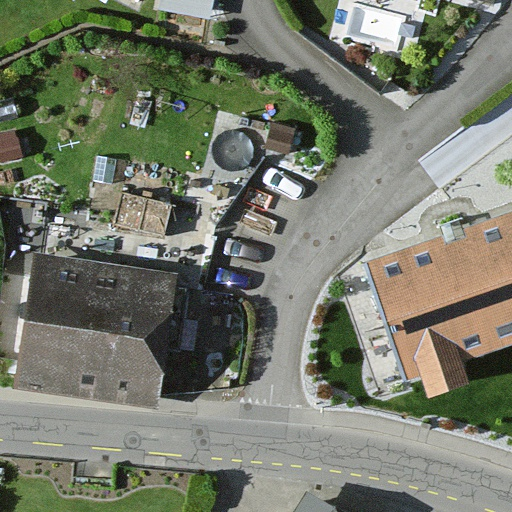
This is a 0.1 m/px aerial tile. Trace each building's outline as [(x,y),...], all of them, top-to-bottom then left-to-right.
[(214,0),(162,0),(161,10),(210,20),(214,0)] [(190,180),(133,164),(114,234),(171,250),(190,180)] [(511,347),(511,234),(391,283),(430,380),(511,347)] [(37,243),(0,237),(0,381),(18,384),(37,243)] [(175,262),(37,243),(18,384),(156,402),(175,262)] [(327,511),(309,501),(303,511),(327,511)]
